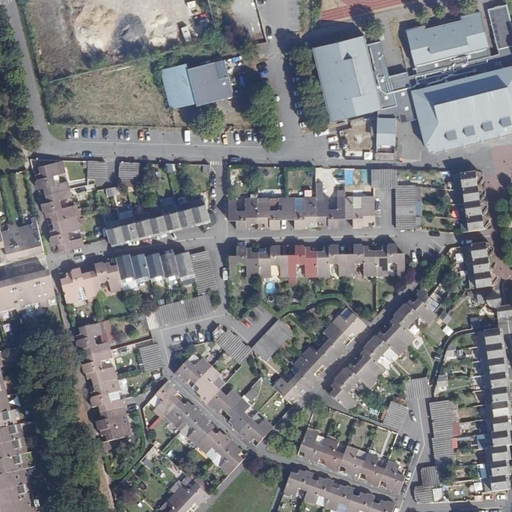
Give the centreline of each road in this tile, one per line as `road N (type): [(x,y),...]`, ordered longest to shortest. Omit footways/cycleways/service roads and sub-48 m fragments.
road 1 (residential): [(8,0),(46,143),(217,152)]
road 2 (residential): [(445,238),(221,238)]
road 3 (residential): [(226,317),(162,334),(169,375),(140,401)]
road 4 (residential): [(216,239),(72,263)]
